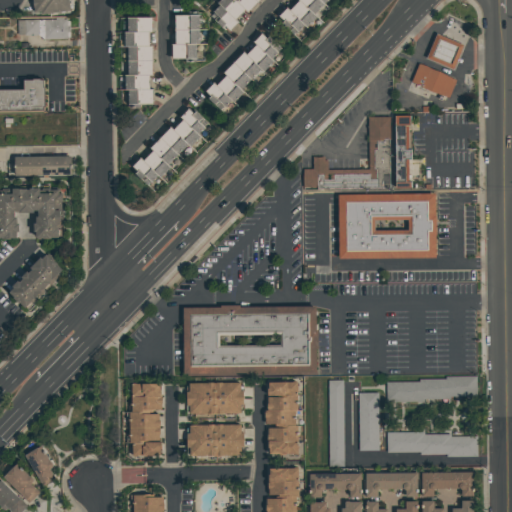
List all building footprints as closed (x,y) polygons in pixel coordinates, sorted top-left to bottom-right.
[(67,0),(69,12),(40,16),(39,13),(33,14),(30,0),(67,0)] [(258,0),(246,13),(243,10),(233,20),(236,23),(228,31),(222,26),(220,28),(214,23),(218,19),(211,12),(218,5),(216,3),(218,0),(258,0)] [(326,0),(311,15),(314,18),(305,29),(302,26),(295,34),(288,27),(285,30),(279,24),(281,21),(276,17),(284,9),(287,12),(297,1),(296,0),(326,0)] [(172,15),(197,14),(198,43),(194,43),(194,58),(169,59),(169,44),(172,44),(172,15)] [(147,33),(147,47),(150,47),(151,76),(148,76),(148,90),(151,90),(151,105),(127,105),(127,91),(123,91),(123,76),(126,76),(126,47),(123,48),(123,33),(126,33),(126,18),(150,18),(150,33),(147,33)] [(45,40),(70,39),(69,22),(64,22),(64,28),(51,28),(51,22),(44,22),(45,40)] [(245,55),(253,46),(250,42),(259,33),(265,38),(266,36),(273,43),(270,45),(278,53),(271,60),(275,64),(264,76),(259,71),(240,90),(245,95),(236,104),(234,103),(226,111),(216,102),(212,105),(206,99),(209,97),(204,91),(211,83),(214,86),(224,76),(220,73),(241,52),(245,55)] [(436,34),(464,45),(454,70),(426,58),(436,34)] [(457,81),(450,97),(411,81),(418,65),(457,81)] [(0,112),(0,91),(22,91),(22,82),(42,81),(42,112),(0,112)] [(171,130),(181,121),(178,118),(188,107),(199,118),(200,117),(206,123),(202,127),(209,134),(202,140),(205,143),(195,153),(193,151),(172,172),(175,174),(164,185),(163,183),(156,190),(148,182),(145,186),(140,181),(142,178),(130,167),(138,159),(141,161),(151,151),(149,149),(168,128),(171,130)] [(393,117),(410,117),(410,125),(406,126),(406,150),(410,150),(410,159),(406,160),(407,182),(411,182),(411,188),(394,189),(393,117)] [(367,118),(388,118),(389,140),(386,140),(387,187),(301,188),(301,170),(312,170),(311,158),(322,158),(322,162),(325,162),(326,171),(368,171),(367,118)] [(12,158),(69,157),(69,176),(12,176),(12,158)] [(0,189),(61,189),(61,239),(33,239),(32,212),(16,212),(17,239),(0,239),(0,189)] [(341,195),(439,193),(440,257),(342,259),(341,195)] [(62,272),(25,311),(6,292),(42,254),(62,272)] [(313,307),(314,373),(182,374),(181,308),(313,307)] [(444,377),(475,377),(476,397),(449,397),(449,400),(422,401),(422,403),(385,403),(384,383),(418,382),(418,380),(444,380),(444,377)] [(326,381),(341,381),(343,468),(328,468),(326,381)] [(187,384),(239,383),(239,391),(242,391),(242,406),(239,406),(239,414),(188,415),(187,406),(185,406),(185,392),(188,392),(187,384)] [(295,383),(296,412),(293,412),(293,426),(296,426),(296,455),(266,455),(266,429),(273,429),(273,425),(263,425),(263,411),(267,411),(266,383),(295,383)] [(159,442),(159,455),(131,456),(131,443),(128,443),(128,412),(131,412),(130,385),(157,384),(157,389),(160,389),(160,409),(148,409),(148,414),(158,414),(159,440),(151,440),(151,442),(159,442)] [(357,393),(376,393),(377,451),(358,451),(357,393)] [(188,426),(240,425),(240,434),(242,434),(243,448),(240,448),(240,456),(188,457),(188,448),(186,448),(185,434),(188,434),(188,426)] [(386,453),(386,433),(423,432),(423,435),(449,434),(450,437),(476,436),(477,457),(446,457),(446,455),(419,455),(419,453),(386,453)] [(55,480),(42,488),(23,457),(39,447),(48,462),(49,462),(50,462),(50,463),(51,464),(51,465),(51,466),(50,467),(49,468),(48,468),(48,469),(47,469),(55,480)] [(38,494),(27,505),(1,479),(14,465),(27,478),(28,478),(29,478),(30,479),(31,479),(31,480),(31,481),(31,482),(31,483),(30,484),(29,484),(29,485),(28,485),(38,494)] [(267,496),(266,470),(297,469),(298,497),(295,497),(295,511),(265,511),(265,500),(277,500),(277,496),(267,496)] [(308,499),(308,475),(359,474),(360,498),(348,498),(348,491),(320,491),(320,498),(308,499)] [(364,498),(364,475),(415,474),(415,498),(404,498),(404,490),(376,491),(376,498),(364,498)] [(419,498),(419,474),(471,474),(471,497),(460,498),(460,490),(431,491),(431,498),(419,498)] [(3,511),(0,509),(0,482),(26,506),(20,511),(3,511)] [(131,511),(131,496),(161,496),(161,511),(131,511)] [(449,511),(449,510),(459,509),(459,502),(471,501),(471,511),(449,511)] [(364,511),(364,502),(376,502),(376,510),(385,510),(385,511),(364,511)] [(394,511),(394,510),(404,510),(404,502),(415,502),(415,511),(394,511)] [(420,511),(420,502),(432,502),(432,509),(442,509),(442,511),(420,511)] [(308,511),(308,503),(325,503),(325,509),(328,509),(328,511),(308,511)] [(340,511),(340,509),(343,509),(343,503),(359,503),(359,511),(340,511)]
